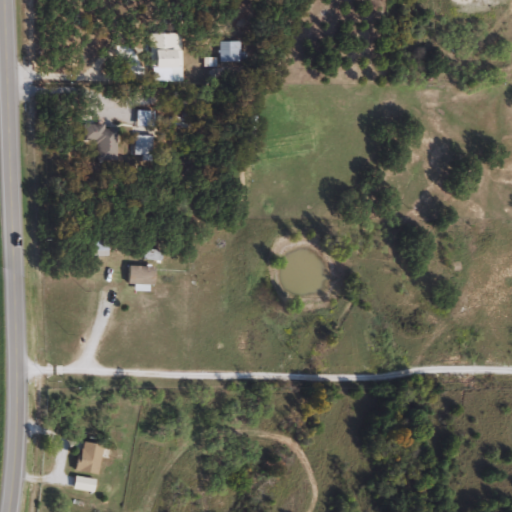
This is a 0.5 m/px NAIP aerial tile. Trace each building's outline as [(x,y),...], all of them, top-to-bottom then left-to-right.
[(146,31),(177,31),(178,80),(147,81),(146,31)] [(234,39),(234,60),(214,60),(214,39),(234,39)] [(133,127),(133,109),(149,109),(149,127),(133,127)] [(186,129),(170,129),(171,110),(187,110),(186,129)] [(252,114),(251,138),(238,138),(238,113),(252,114)] [(114,124),(114,159),(95,160),(95,140),(81,140),(81,124),(114,124)] [(149,134),(149,153),(132,153),(132,134),(149,134)] [(106,255),(87,255),(87,239),(106,239),(106,255)] [(124,283),(124,265),(151,265),(151,283),(124,283)] [(72,469),(78,440),(100,444),(94,474),(72,469)] [(70,489),(70,476),(91,477),(91,490),(70,489)]
